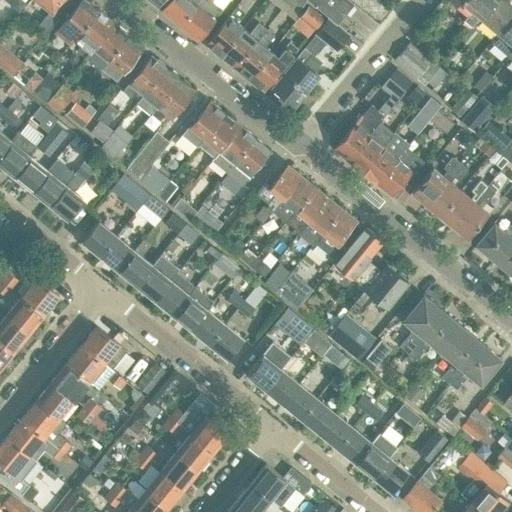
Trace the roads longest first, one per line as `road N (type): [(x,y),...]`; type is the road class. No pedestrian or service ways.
road 1 (residential): [(304,147),(511,319)]
road 2 (residential): [(125,0),(304,147)]
road 3 (residential): [(103,290),(266,419)]
road 4 (unclassified): [(304,147),(426,0)]
road 5 (residential): [(103,290),(0,418)]
road 6 (residential): [(266,419),(379,511)]
road 7 (residential): [(0,207),(103,290)]
